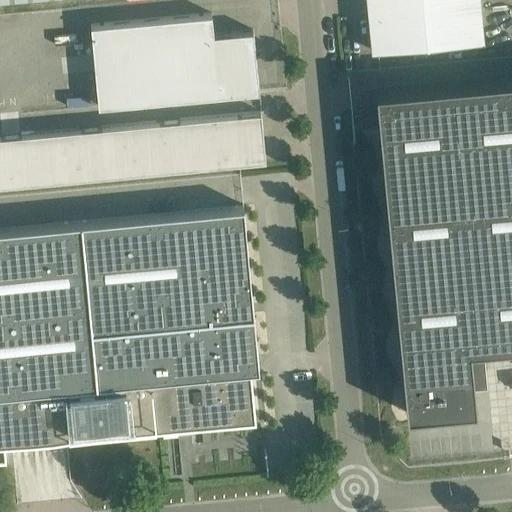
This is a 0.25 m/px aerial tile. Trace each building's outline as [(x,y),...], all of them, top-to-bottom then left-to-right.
[(366,0),(371,49),(483,39),(479,0),(366,0)] [(98,105),(239,92),(259,90),(253,29),(213,33),(212,13),(91,24),(98,105)] [(511,75),(376,89),(406,413),(476,406),(468,325),(511,320),(511,75)] [(0,184),(245,161),(265,159),(261,111),(0,136),(0,184)] [(5,441),(66,436),(159,427),(158,420),(162,419),(163,432),(177,431),(176,418),(180,418),(180,421),(187,421),(187,417),(194,416),(194,420),(255,414),(251,368),(259,368),(243,205),(0,227),(0,460),(7,459),(5,441)]
